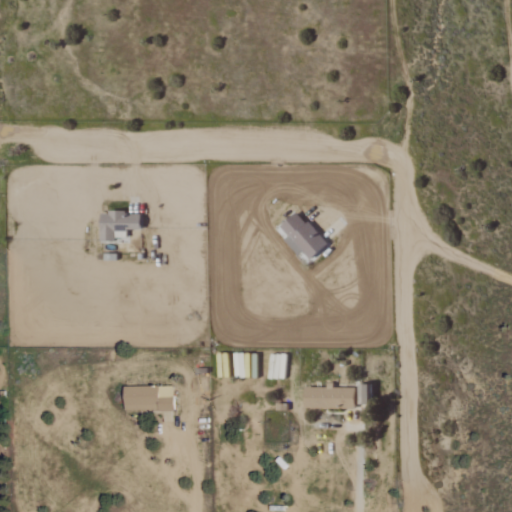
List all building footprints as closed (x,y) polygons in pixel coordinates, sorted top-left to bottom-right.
[(105,240),(130,239),(130,230),(146,229),(146,214),(130,215),(130,211),(104,212),(105,240)] [(287,241),(301,257),(306,252),(314,260),(331,245),(301,212),(283,228),(291,237),(287,241)] [(309,387),(309,409),(361,410),(362,404),(376,405),(376,386),(330,385),(330,388),(309,387)] [(129,387),(129,410),(178,411),(178,387),(129,387)] [(376,429),(377,452),(387,452),(386,429),(376,429)]
